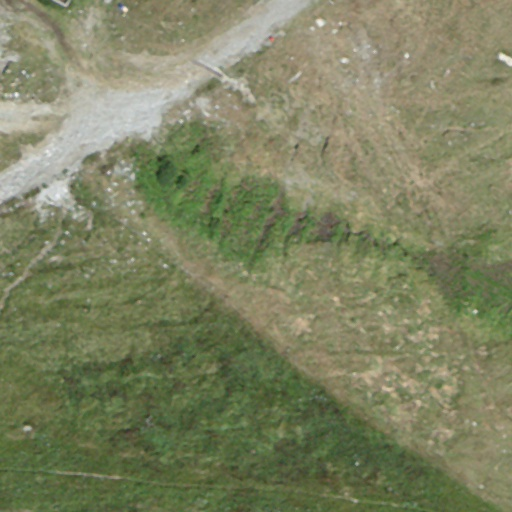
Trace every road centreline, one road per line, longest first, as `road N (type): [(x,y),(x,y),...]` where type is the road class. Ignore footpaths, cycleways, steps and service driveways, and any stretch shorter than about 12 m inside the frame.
road 1 (track): [(0,478),(133,478),(398,511)]
road 2 (track): [(293,0),(267,27),(148,105)]
road 3 (track): [(148,105),(54,170),(0,195)]
